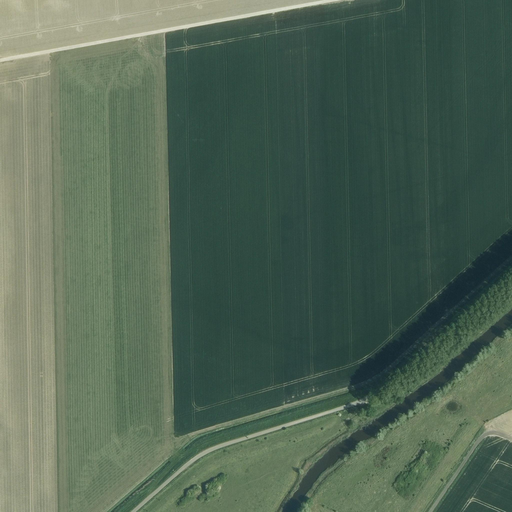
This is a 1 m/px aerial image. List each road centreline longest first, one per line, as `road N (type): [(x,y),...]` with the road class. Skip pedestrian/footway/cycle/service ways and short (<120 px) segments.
road 1 (unclassified): [(135,511),(210,450),(365,403),(511,273)]
road 2 (track): [(429,511),(487,430),(511,438)]
